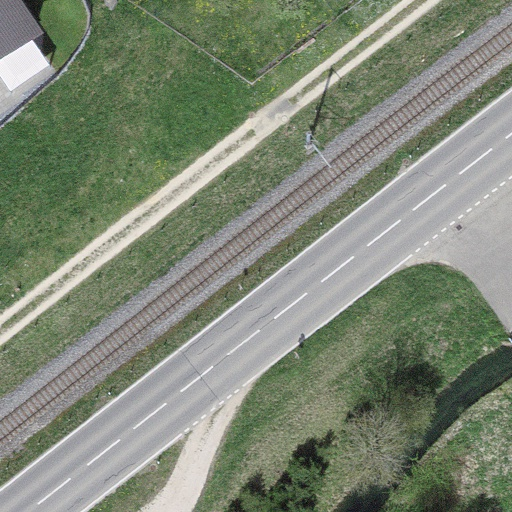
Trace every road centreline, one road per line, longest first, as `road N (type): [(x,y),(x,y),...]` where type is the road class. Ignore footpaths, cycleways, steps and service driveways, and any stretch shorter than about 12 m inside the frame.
road 1 (primary): [(511,130),(36,511)]
road 2 (track): [(438,0),(0,349)]
road 3 (track): [(185,511),(236,351)]
